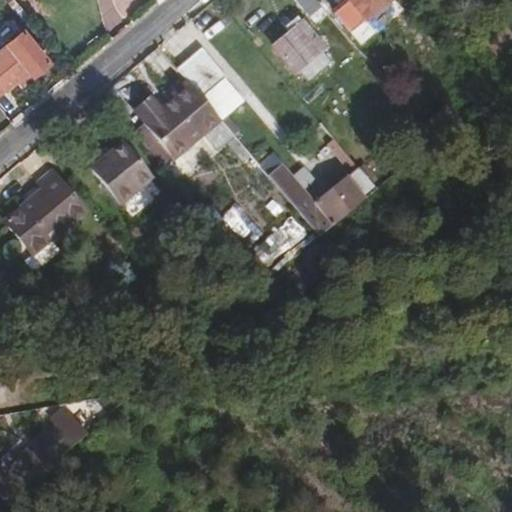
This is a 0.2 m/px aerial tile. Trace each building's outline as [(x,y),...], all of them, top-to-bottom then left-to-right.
[(320,11),(310,0),(290,0),(308,21),(320,11)] [(395,0),(345,0),(366,25),(395,0)] [(273,50),(295,75),(322,53),(301,28),(273,50)] [(49,66),(22,34),(0,52),(0,98),(28,75),(33,80),(49,66)] [(185,83),(203,104),(228,85),(201,53),(176,72),(185,83)] [(219,124),(203,104),(185,83),(165,100),(168,105),(159,112),(153,105),(136,119),(143,127),(142,129),(172,164),(219,124)] [(407,119),(396,127),(418,152),(428,144),(407,119)] [(119,210),(148,185),(151,183),(122,148),(89,176),(119,210)] [(190,150),(175,162),(184,174),(199,162),(190,150)] [(277,169),(265,179),(291,211),(303,201),(277,169)] [(373,190),(357,171),(316,206),(332,225),(373,190)] [(30,258),(49,243),(83,216),(50,175),(36,187),(40,192),(2,224),(30,258)] [(242,247),(258,236),(235,205),(220,216),(242,247)] [(266,237),(272,243),(257,255),(271,273),(309,242),(289,218),(266,237)] [(57,253),(49,243),(30,258),(23,264),(32,274),(57,253)] [(10,303),(0,305),(0,319),(13,317),(10,303)] [(0,493),(9,502),(88,434),(71,414),(69,416),(65,411),(55,419),(60,425),(33,448),(39,454),(25,466),(14,452),(1,462),(0,465),(0,486),(0,487),(0,493)]
